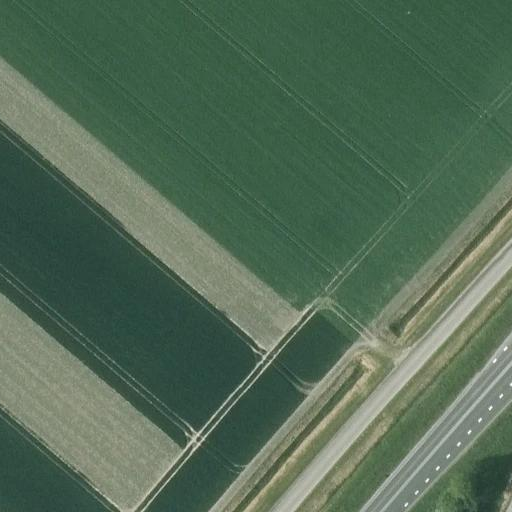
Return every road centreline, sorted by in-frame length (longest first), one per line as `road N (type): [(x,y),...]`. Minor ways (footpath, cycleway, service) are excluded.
road 1 (unclassified): [(280,511),(511,251)]
road 2 (trunk): [(380,511),(511,362)]
